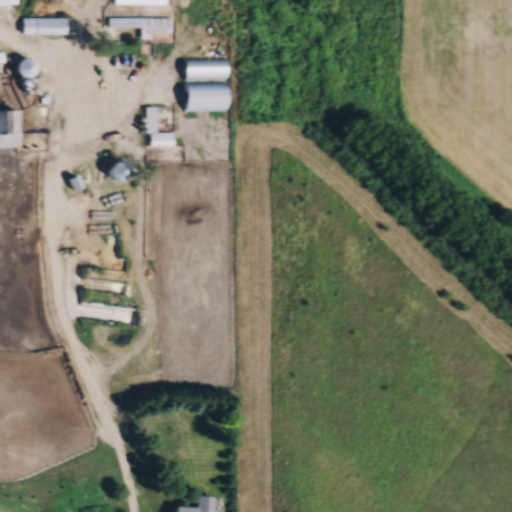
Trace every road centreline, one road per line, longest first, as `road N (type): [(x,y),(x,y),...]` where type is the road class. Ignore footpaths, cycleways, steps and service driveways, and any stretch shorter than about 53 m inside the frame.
road 1 (residential): [(137,354),(95,389),(54,293),(54,184),(104,146),(131,153),(139,169),(147,324),(137,354)]
road 2 (residential): [(135,511),(126,463),(95,389)]
